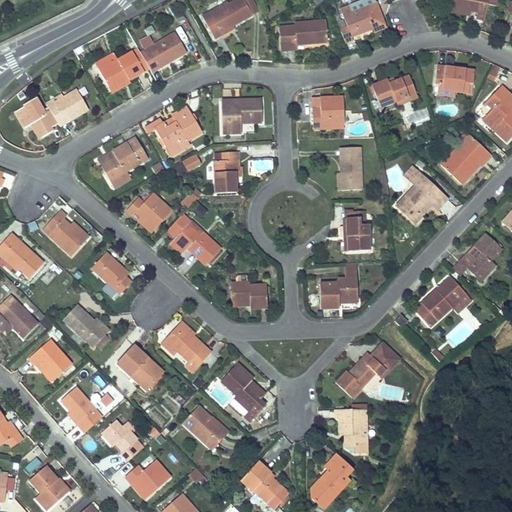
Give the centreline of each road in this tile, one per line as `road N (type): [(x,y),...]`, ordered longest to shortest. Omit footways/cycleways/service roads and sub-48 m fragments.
road 1 (residential): [(290,330),(239,332),(217,322),(48,169)]
road 2 (residential): [(511,165),(373,316),(349,328),(290,330)]
road 3 (residential): [(48,169),(193,77),(280,74)]
road 4 (residential): [(280,74),(329,72),(414,39),(448,35),(511,57)]
road 5 (residential): [(101,487),(0,377)]
